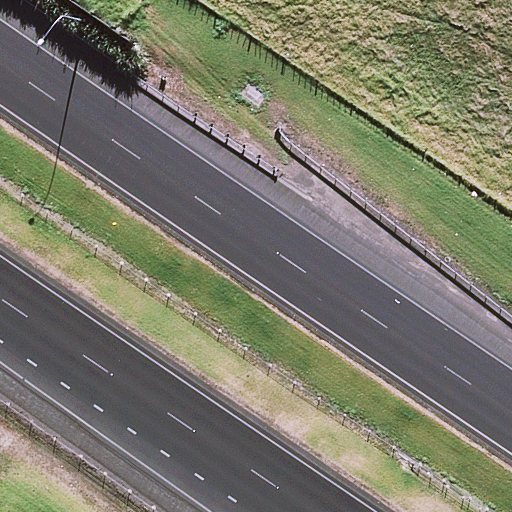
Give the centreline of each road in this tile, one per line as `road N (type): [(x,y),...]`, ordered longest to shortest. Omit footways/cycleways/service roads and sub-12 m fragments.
road 1 (motorway): [(0,45),(511,395)]
road 2 (motorway): [(354,511),(0,284)]
road 3 (motorway): [(305,511),(0,299)]
